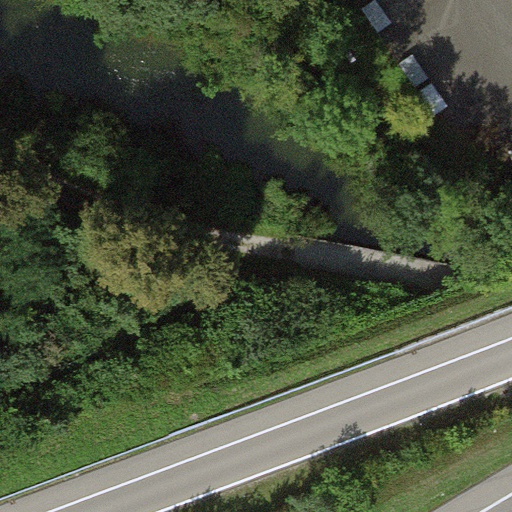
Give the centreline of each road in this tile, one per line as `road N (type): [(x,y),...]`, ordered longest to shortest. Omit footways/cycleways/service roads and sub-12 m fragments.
road 1 (track): [(454,286),(187,232),(0,164)]
road 2 (motorway): [(511,358),(104,511)]
